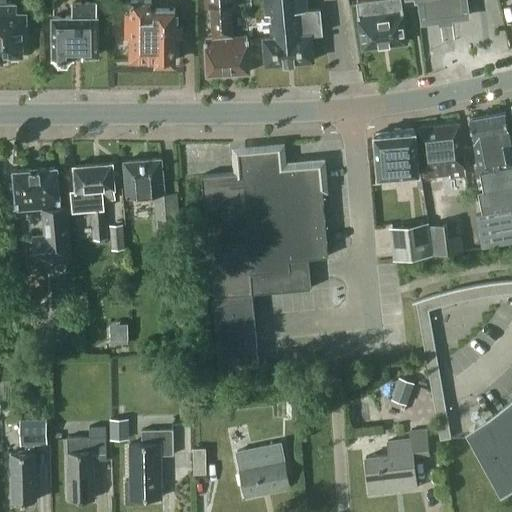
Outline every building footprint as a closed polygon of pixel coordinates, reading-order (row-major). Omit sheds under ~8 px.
[(150,0),(148,0),(131,0),(131,13),(126,13),(126,36),(131,36),(131,58),(159,58),(159,61),(171,61),(171,58),(175,58),(175,8),(151,8),(150,0)] [(234,0),(205,0),(206,6),(210,6),(212,38),(205,38),(207,74),(249,71),(247,35),(233,36),(231,5),(235,4),(234,0)] [(306,0),(263,0),(266,20),(270,20),(271,36),(263,37),(265,64),(314,59),(311,33),(322,32),(319,8),(307,10),(306,0)] [(407,41),(401,0),(367,0),(356,2),(362,47),(407,41)] [(414,0),(415,2),(418,2),(421,24),(470,17),(467,0),(414,0)] [(97,2),(73,2),(73,15),(53,16),(53,57),(59,64),(67,64),(72,56),(74,56),(74,54),(98,54),(98,15),(97,15),(97,2)] [(16,3),(0,3),(0,61),(3,62),(3,56),(7,56),(7,54),(23,54),(23,36),(26,36),(26,12),(16,12),(16,3)] [(481,214),(511,208),(511,148),(505,111),(470,117),(483,191),(477,192),(481,214)] [(450,178),(463,176),(461,122),(418,126),(419,150),(422,151),(424,177),(449,174),(450,178)] [(378,177),(419,173),(416,130),(374,133),(378,177)] [(239,149),(240,171),(201,174),(213,296),(211,296),(218,369),(258,365),(251,293),(310,287),(309,270),(308,257),(327,255),(319,163),(281,166),(279,146),(239,149)] [(155,194),(157,219),(155,219),(156,226),(174,225),(173,217),(179,217),(177,191),(165,192),(162,157),(124,160),(128,197),(155,194)] [(76,189),(71,190),(73,212),(92,210),(94,241),(108,239),(106,209),(105,200),(116,199),(113,162),(74,166),(76,189)] [(17,209),(41,207),(43,234),(33,235),(35,260),(70,258),(66,206),(59,207),(56,167),(14,171),(17,209)] [(459,220),(430,223),(434,255),(463,251),(459,220)] [(429,221),(389,226),(393,260),(433,255),(429,221)] [(123,222),(109,224),(111,249),(125,247),(123,222)] [(74,270),(58,271),(59,288),(76,287),(74,270)] [(440,438),(451,437),(429,309),(463,299),(491,294),(511,292),(511,281),(478,285),(451,291),(416,302),(440,438)] [(0,294),(0,309),(16,309),(15,294),(0,294)] [(89,310),(88,294),(77,295),(79,311),(89,310)] [(399,376),(391,397),(406,403),(414,381),(399,376)] [(511,410),(498,422),(474,437),(502,487),(503,486),(511,480),(511,410)] [(36,452),(34,452),(34,444),(47,443),(46,417),(19,418),(20,444),(25,444),(25,452),(12,453),(13,501),(37,500),(36,452)] [(109,438),(129,438),(128,417),(109,418),(109,438)] [(107,459),(106,435),(105,424),(89,425),(89,435),(67,436),(69,498),(96,497),(94,459),(107,459)] [(129,444),(130,484),(124,484),(124,502),(142,502),(142,497),(160,497),(160,454),(172,454),(171,428),(158,429),(142,429),(142,444),(129,444)] [(371,493),(419,486),(415,455),(430,453),(427,428),(409,430),(410,437),(389,440),(390,454),(366,457),(371,493)] [(280,439),(236,448),(240,467),(239,467),(245,496),(287,487),(289,487),(287,477),(283,458),(280,439)] [(193,473),(206,473),(206,447),(193,447),(193,473)]
